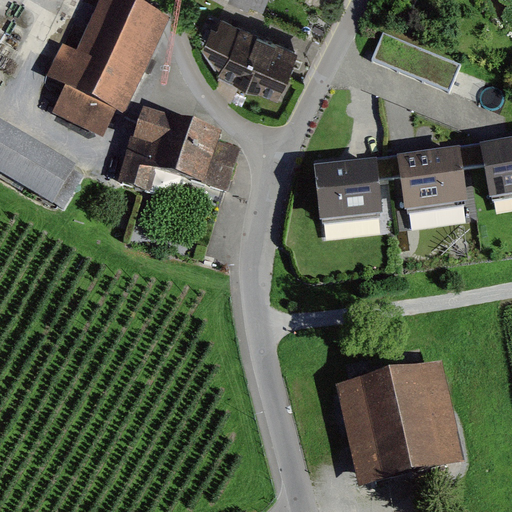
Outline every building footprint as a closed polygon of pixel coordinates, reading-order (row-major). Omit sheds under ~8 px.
[(165,22),(118,0),(106,0),(82,52),(69,46),(52,82),(63,84),(52,108),(111,136),(165,22)] [(236,0),(268,9),(270,0),(236,0)] [(303,51),(233,21),(216,59),(225,68),(284,93),(303,51)] [(459,69),(386,39),(376,63),(449,93),(459,69)] [(249,152),(154,119),(139,165),(233,198),(249,152)] [(81,169),(0,121),(0,173),(59,209),(81,169)] [(511,147),(482,152),(490,198),(511,194),(511,147)] [(460,153),(396,163),(405,219),(469,210),(460,153)] [(377,168),(315,175),(320,223),(382,216),(377,168)] [(451,364),(343,388),(366,491),(474,466),(451,364)]
